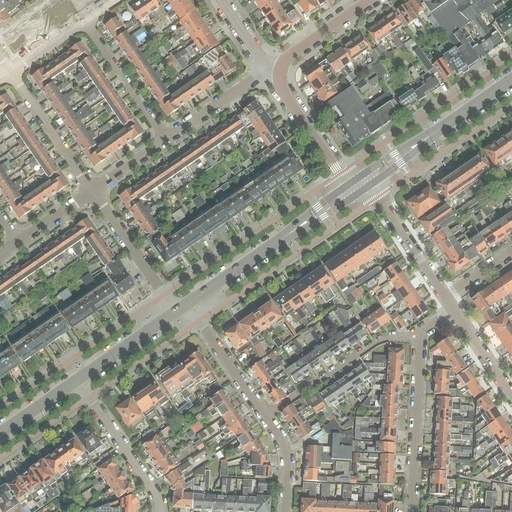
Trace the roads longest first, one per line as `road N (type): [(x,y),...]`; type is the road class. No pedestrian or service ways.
road 1 (residential): [(419,338),(375,342),(265,416)]
road 2 (residential): [(411,511),(419,338)]
road 3 (residential): [(160,511),(155,492),(76,380)]
road 4 (residential): [(175,311),(92,191)]
road 5 (residential): [(92,191),(10,73)]
road 6 (residential): [(166,139),(85,22)]
road 7 (residential): [(265,416),(187,303)]
road 8 (residential): [(444,297),(368,185)]
road 9 (residential): [(166,139),(254,78),(280,71)]
road 10 (residential): [(346,185),(287,99),(280,71)]
road 11 (secondary): [(76,380),(175,311)]
